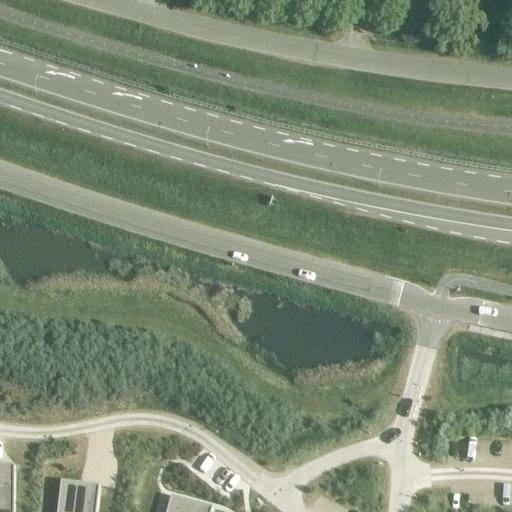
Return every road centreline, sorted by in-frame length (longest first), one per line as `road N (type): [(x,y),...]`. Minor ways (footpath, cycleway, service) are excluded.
road 1 (tertiary): [(511,319),(438,308),(0,177)]
road 2 (primary): [(0,96),(222,166),(511,224)]
road 3 (primary): [(511,192),(228,134),(0,65)]
road 4 (unclassified): [(511,83),(236,40),(97,0)]
